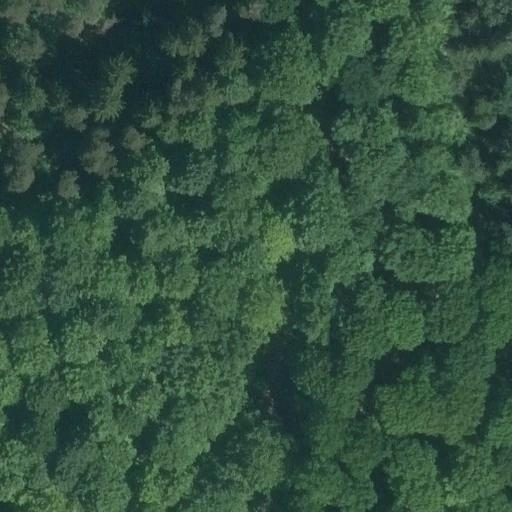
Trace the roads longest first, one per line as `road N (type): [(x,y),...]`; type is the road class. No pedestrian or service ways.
road 1 (track): [(301,0),(269,511)]
road 2 (track): [(271,476),(323,478),(445,452),(511,453)]
